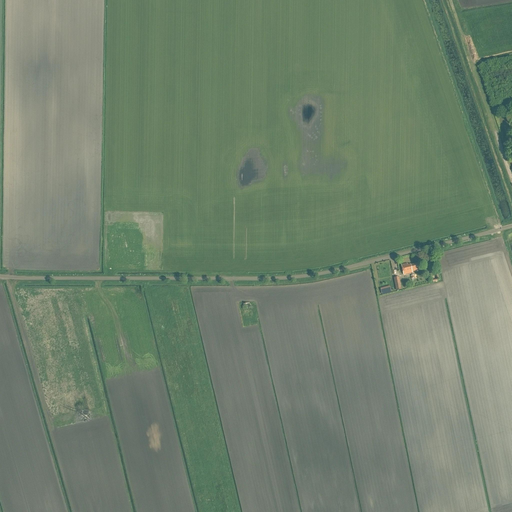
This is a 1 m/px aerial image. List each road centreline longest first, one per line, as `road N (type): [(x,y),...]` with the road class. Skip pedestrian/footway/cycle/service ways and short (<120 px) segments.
road 1 (unclassified): [(511,226),(306,276),(0,276)]
road 2 (track): [(511,180),(450,0)]
